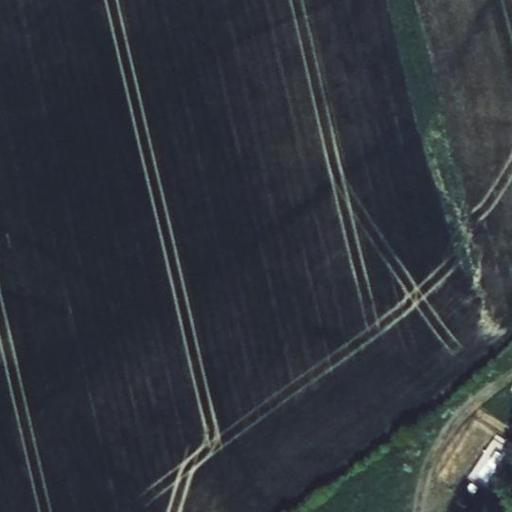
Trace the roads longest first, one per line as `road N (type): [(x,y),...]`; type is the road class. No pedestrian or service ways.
road 1 (track): [(410,0),(462,220)]
road 2 (track): [(411,511),(438,433),(511,374)]
